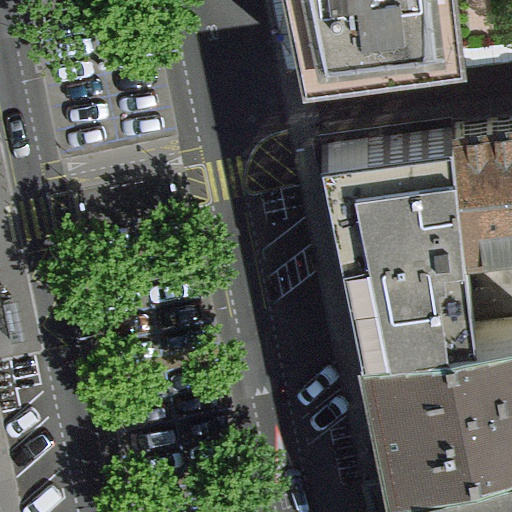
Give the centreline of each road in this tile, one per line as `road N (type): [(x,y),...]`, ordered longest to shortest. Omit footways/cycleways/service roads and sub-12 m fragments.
road 1 (residential): [(292,511),(187,0)]
road 2 (residential): [(0,30),(95,511)]
